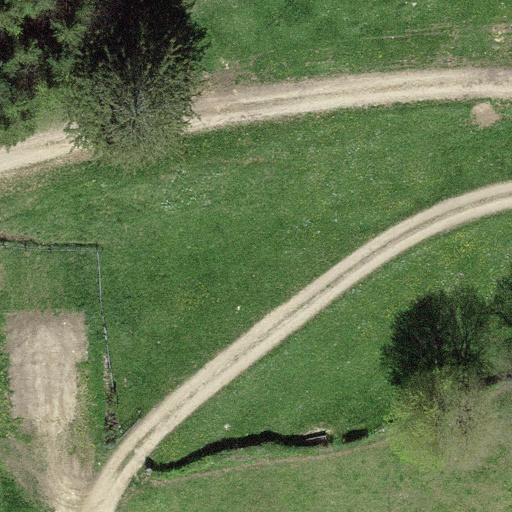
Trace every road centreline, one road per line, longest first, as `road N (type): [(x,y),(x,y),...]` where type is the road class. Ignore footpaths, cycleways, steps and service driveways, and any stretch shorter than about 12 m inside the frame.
road 1 (track): [(105,511),(187,392),(418,227),(511,190)]
road 2 (track): [(0,161),(329,96),(511,86)]
